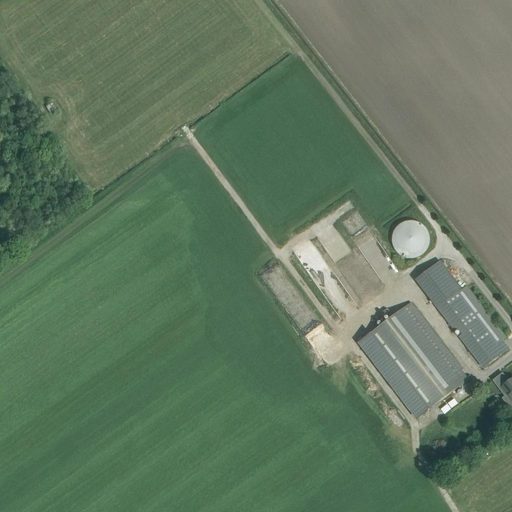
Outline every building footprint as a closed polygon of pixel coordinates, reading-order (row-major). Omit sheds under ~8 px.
[(58,113),(51,103),(46,107),(52,117),(58,113)] [(402,224),(399,225),(398,227),(396,229),(393,234),(392,237),(392,239),(392,242),(393,244),(393,247),(395,250),(396,252),(398,254),(400,256),(402,257),(406,259),(408,259),(410,259),(415,259),(418,258),(423,255),(425,253),(427,251),(428,248),(429,245),(430,242),(430,239),(430,237),(428,233),(427,230),(424,227),(420,224),(417,222),(413,222),(408,222),(405,223),(402,224)] [(506,338),(467,287),(462,290),(440,262),(416,280),(455,332),(458,329),(486,367),(509,349),(503,341),(506,338)] [(280,266),(269,273),(274,280),(285,272),(280,266)] [(416,420),(427,412),(469,380),(410,304),(386,323),(369,336),(358,344),(416,420)] [(505,396),(502,399),(508,407),(509,406),(511,403),(511,379),(509,382),(507,384),(502,388),(507,394),(505,396)]
